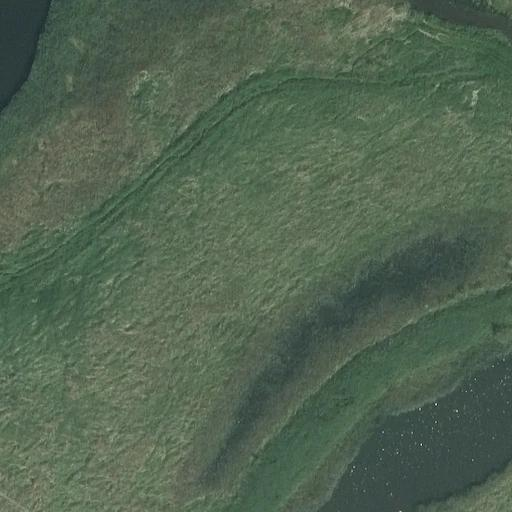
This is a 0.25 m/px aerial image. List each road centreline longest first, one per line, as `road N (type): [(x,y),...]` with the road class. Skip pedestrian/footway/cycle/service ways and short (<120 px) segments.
road 1 (track): [(511,70),(488,56),(421,87),(247,97),(69,251)]
road 2 (track): [(511,311),(471,323),(364,385),(250,511)]
